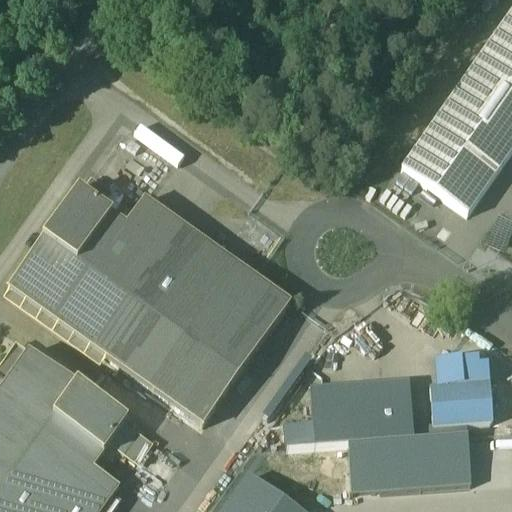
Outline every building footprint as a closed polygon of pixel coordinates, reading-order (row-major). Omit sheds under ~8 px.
[(511,157),(511,17),(400,176),(466,222),(511,157)] [(143,206),(124,232),(100,215),(110,201),(89,186),(80,200),(76,198),(7,295),(201,433),(288,309),(143,206)] [(125,427),(18,352),(0,377),(0,511),(104,511),(117,494),(91,475),(108,451),(122,461),(137,441),(123,431),(125,427)] [(475,365),(460,367),(459,365),(435,367),(437,393),(486,389),(485,372),(476,373),(475,365)] [(346,452),(413,447),(412,432),(408,387),(309,394),(311,428),(313,454),(346,452)] [(437,393),(428,394),(431,430),(431,433),(465,431),(491,429),(488,389),(437,393)] [(285,456),(313,454),(311,428),(283,430),(285,456)] [(412,432),(413,447),(466,443),(465,431),(431,433),(431,430),(412,432)] [(470,491),(466,443),(413,447),(346,452),(350,500),(470,491)] [(175,468),(150,450),(128,481),(154,499),(175,468)] [(224,511),(292,511),(248,480),(224,511)]
